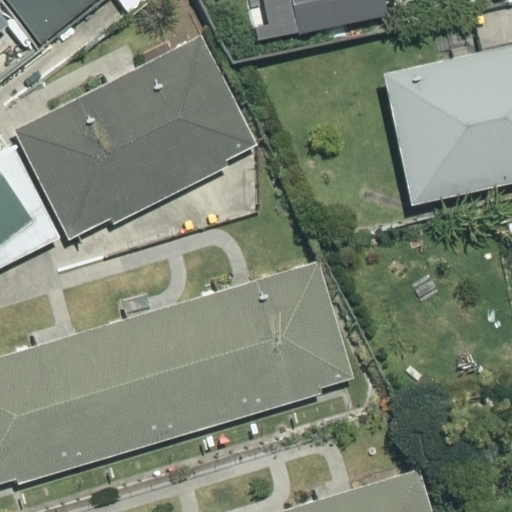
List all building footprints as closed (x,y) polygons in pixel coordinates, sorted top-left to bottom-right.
[(0,0),(36,42),(85,0),(0,0)] [(15,138),(0,145),(0,258),(59,228),(62,234),(105,211),(109,218),(223,160),(220,154),(249,139),(194,30),(9,125),(15,138)] [(511,35),(369,66),(397,200),(511,175),(511,35)] [(313,257),(249,276),(285,397),(313,388),(312,383),(347,373),(313,257)] [(248,276),(160,303),(196,423),(284,397),(248,276)] [(159,303),(65,331),(101,452),(194,424),(159,303)] [(460,314),(367,338),(403,411),(479,394),(460,314)] [(63,332),(0,351),(0,476),(6,474),(8,480),(99,453),(63,332)] [(424,511),(411,465),(263,510),(263,511),(424,511)]
